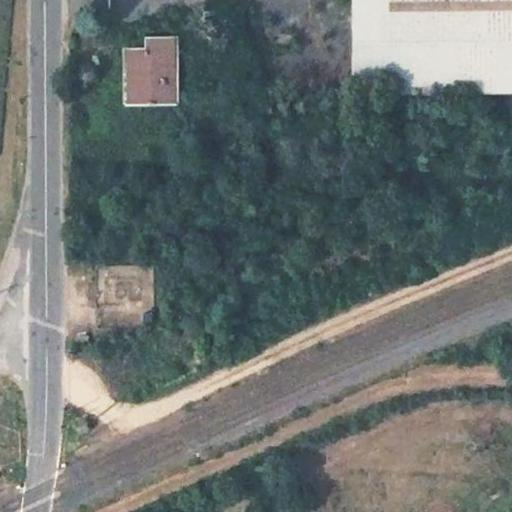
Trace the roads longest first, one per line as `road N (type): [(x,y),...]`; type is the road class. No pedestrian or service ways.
road 1 (tertiary): [(46,277),(43,0)]
road 2 (tertiary): [(35,511),(46,277)]
